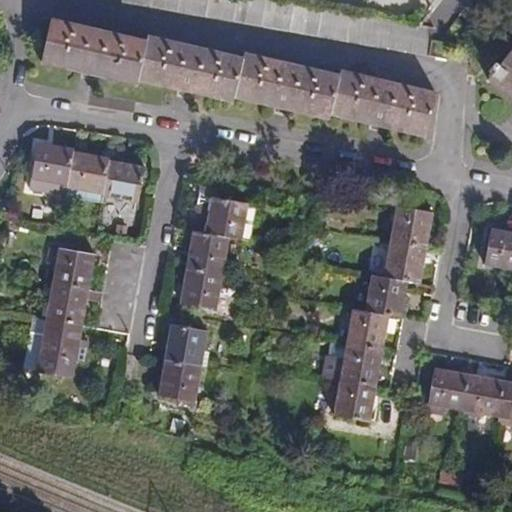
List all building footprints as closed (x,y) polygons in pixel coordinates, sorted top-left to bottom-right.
[(121,0),(121,2),(448,60),(451,44),(431,40),(433,27),(280,0),(121,0)] [(331,114),(426,136),(436,93),(340,71),(339,76),(244,54),(243,59),(147,37),(146,42),(51,20),(41,63),(136,85),(137,80),(233,102),(234,97),(329,119),(331,114)] [(511,97),(511,49),(499,66),(495,63),(489,72),(492,75),(488,79),(511,97)] [(87,160),(72,157),(73,152),(73,150),(52,146),(51,151),(36,148),(30,179),(67,185),(66,188),(104,194),(104,197),(138,203),(145,168),(110,161),(110,159),(88,155),(87,160)] [(29,190),(65,197),(102,203),(104,197),(104,194),(66,188),(67,185),(30,179),(29,190)] [(216,308),(229,237),(240,240),(247,204),(213,198),(215,189),(199,186),(194,212),(208,219),(205,234),(193,232),(181,303),(216,308)] [(399,296),(402,281),(407,282),(420,284),(424,263),(419,263),(421,248),(426,248),(430,228),(425,227),(428,212),(398,206),(385,277),(372,275),(365,312),(353,309),(334,416),(369,422),(373,401),(368,401),(371,386),(375,386),(379,366),(374,365),(377,350),(382,351),(385,331),(381,330),(383,315),(388,316),(400,318),(404,297),(399,296)] [(511,234),(507,233),(506,238),(491,235),(486,265),(511,270),(511,234)] [(59,248),(53,284),(87,290),(94,254),(59,248)] [(53,284),(46,319),(81,325),(87,290),(53,284)] [(46,319),(32,317),(30,331),(44,334),(46,319)] [(44,334),(30,331),(23,368),(37,370),(37,372),(71,378),(74,361),(84,363),(88,342),(79,340),(81,325),(46,319),(44,334)] [(172,325),(159,396),(194,402),(207,331),(172,325)] [(328,342),(326,377),(340,378),(343,344),(328,342)] [(484,382),(469,380),(470,375),(449,372),(448,377),(433,374),(428,404),(511,418),(511,387),(504,387),(505,382),(485,377),(484,382)]
